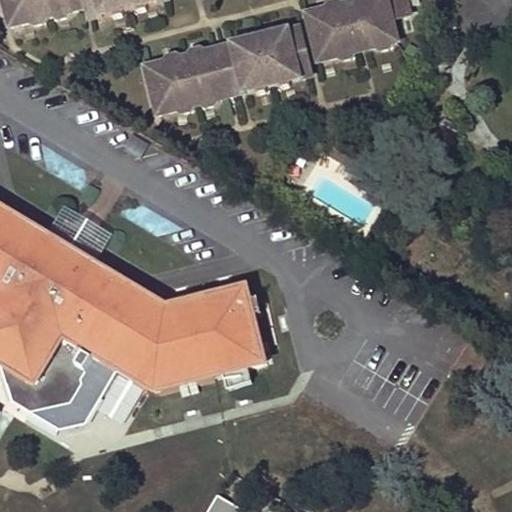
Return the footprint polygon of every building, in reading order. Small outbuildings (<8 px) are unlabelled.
[(2,0),(8,23),(20,20),(22,27),(30,25),(34,28),(42,26),(45,21),(53,19),(58,22),(66,20),(68,15),(76,13),(74,7),(85,4),(87,11),(88,16),(100,13),(102,20),(109,18),(114,21),(122,19),(124,14),(133,12),(137,15),(146,13),(148,8),(156,7),(154,0),(2,0)] [(321,22),(309,25),(317,58),(329,55),(331,62),(339,60),(343,63),(351,61),(354,56),(359,55),(357,48),(367,45),(368,53),(376,51),(380,54),(389,52),(391,47),(397,45),(391,23),(410,18),(405,0),(366,0),(364,4),(357,6),(358,13),(349,15),(347,8),(342,9),(338,6),(329,8),(327,13),(319,15),(321,22)] [(85,4),(74,7),(76,13),(87,11),(85,4)] [(357,6),(347,8),(349,15),(358,13),(357,6)] [(100,13),(88,16),(90,23),(102,20),(100,13)] [(319,15),(308,18),(309,25),(321,22),(319,15)] [(20,20),(8,23),(10,30),(22,27),(20,20)] [(299,33),(288,36),(290,42),(301,40),(299,33)] [(159,75),(148,78),(156,110),(168,107),(169,115),(177,113),(181,116),(190,114),(192,109),(201,106),(205,110),(213,108),(216,103),(224,101),(222,94),(233,92),(243,89),(245,96),(253,94),(265,95),(268,90),(276,88),(281,91),(289,89),(292,84),(299,82),(298,75),(309,73),(301,40),(290,42),(288,36),(280,38),(276,35),(267,37),(265,41),(256,43),(252,40),(244,42),(241,47),(233,49),(235,56),(224,58),(214,61),(212,54),(204,56),(200,53),(192,55),(189,60),(180,62),(176,59),(168,61),(165,66),(158,68),(159,75)] [(367,45),(357,48),(359,55),(368,53),(367,45)] [(233,49),(223,52),(224,58),(235,56),(233,49)] [(223,52),(212,54),(214,61),(224,58),(223,52)] [(329,55),(317,58),(319,65),(331,62),(329,55)] [(158,68),(146,70),(148,78),(159,75),(158,68)] [(309,73),(298,75),(299,82),(311,79),(309,73)] [(243,89),(233,92),(234,98),(245,96),(243,89)] [(233,92),(222,94),(224,101),(234,98),(233,92)] [(377,106),(369,118),(374,122),(382,109),(377,106)] [(168,107),(156,110),(157,118),(169,115),(168,107)] [(359,144),(346,137),(342,144),(355,151),(359,144)] [(0,212),(0,364),(6,368),(17,402),(33,411),(70,402),(79,387),(76,381),(82,372),(86,375),(96,358),(156,394),(265,367),(247,294),(168,313),(102,273),(97,282),(82,273),(50,254),(35,245),(40,237),(0,212)] [(65,230),(50,254),(82,273),(96,249),(100,241),(85,232),(69,223),(65,230)] [(86,375),(82,372),(76,381),(79,387),(86,375)] [(318,403),(302,429),(324,442),(339,415),(318,403)] [(129,504),(174,495),(168,470),(181,467),(178,455),(197,451),(194,434),(117,451),(129,504)] [(377,471),(392,450),(381,442),(366,463),(377,471)] [(210,511),(239,511),(241,508),(217,497),(210,511)]
